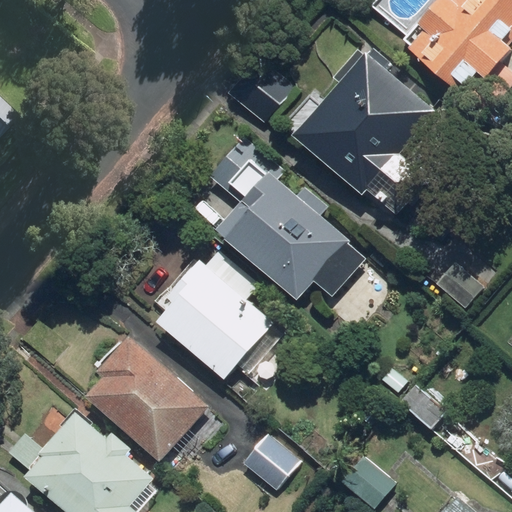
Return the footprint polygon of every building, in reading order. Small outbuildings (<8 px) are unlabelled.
[(436,28),(418,48),(471,96),(492,72),(499,78),(511,63),(511,0),(448,0),(429,22),(436,28)] [(385,46),(309,132),(376,190),(447,110),(398,68),(404,62),(385,46)] [(264,62),(237,92),(272,123),(299,92),(264,62)] [(285,162),(254,134),(217,176),(248,202),(226,227),(308,299),(324,281),(342,296),(378,256),(331,215),(337,208),(314,188),(308,195),(279,169),(285,162)] [(295,329),(214,258),(179,296),(186,302),(169,321),(236,379),(248,366),(256,373),(295,329)] [(463,261),(443,284),(472,310),(492,287),(463,261)] [(218,404),(141,336),(110,370),(114,374),(95,397),(168,461),(218,404)] [(416,381),(400,365),(385,379),(402,395),(416,381)] [(423,384),(407,402),(439,430),(455,412),(423,384)] [(33,432),(15,452),(80,511),(148,511),(147,511),(171,485),(137,454),(142,449),(122,430),(117,436),(88,409),(51,449),(33,432)] [(275,434),(251,462),(283,491),(308,463),(275,434)] [(372,459),(350,483),(381,511),(403,486),(372,459)] [(49,511),(27,490),(5,511),(49,511)] [(490,511),(472,494),(455,511),(490,511)]
